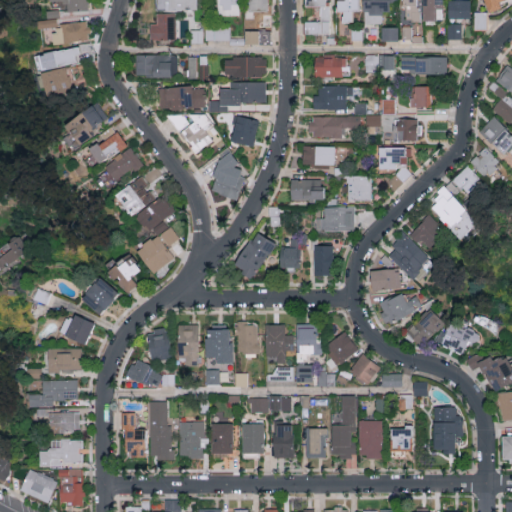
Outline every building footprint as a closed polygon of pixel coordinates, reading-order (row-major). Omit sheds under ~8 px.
[(87,9),(86,0),(48,0),(49,1),(66,0),(67,10),(87,9)] [(196,9),(196,0),(156,0),(156,9),(196,9)] [(237,15),(237,0),(216,0),(216,14),(237,15)] [(247,0),(247,9),(267,10),(267,0),(247,0)] [(303,0),(304,5),(319,5),(319,20),(304,20),(304,33),(329,33),(329,0),(328,0),(327,0),(303,0)] [(336,0),(336,11),(341,11),(341,21),(352,22),(353,11),(358,11),(358,0),(336,0)] [(362,0),(363,23),(382,22),(382,11),(389,11),(389,2),(397,2),(396,0),(362,0)] [(419,0),(400,0),(400,5),(407,5),(406,17),(418,18),(419,0)] [(421,0),(422,19),(443,18),(442,0),(421,0)] [(469,17),(469,0),(448,0),(448,16),(469,17)] [(499,1),(501,0),(483,0),(488,12),(501,7),(499,1)] [(487,29),(487,11),(474,10),(474,28),(487,29)] [(150,39),(175,39),(175,12),(156,12),(156,22),(150,22),(150,39)] [(37,19),(38,26),(57,26),(56,18),(37,19)] [(87,20),(57,22),(57,31),(52,31),(52,42),(89,40),(87,20)] [(462,23),(448,22),(447,37),(461,37),(462,23)] [(397,26),(381,26),(381,40),(398,40),(397,26)] [(401,26),(402,39),(411,38),(411,26),(401,26)] [(230,28),(213,29),(213,38),(230,38),(230,28)] [(35,53),(38,68),(81,61),(79,46),(35,53)] [(136,53),(135,75),(176,76),(177,54),(136,53)] [(314,55),(314,76),(342,75),(341,65),(346,65),(345,54),(314,55)] [(366,70),(378,70),(379,61),(382,61),(383,56),(371,55),(371,62),(366,62),(366,70)] [(394,55),(384,55),(384,69),(394,69),(394,55)] [(447,56),(401,55),(400,72),(447,73),(447,56)] [(224,56),(224,76),(266,75),(266,56),(224,56)] [(495,80),(511,91),(511,67),(506,63),(495,80)] [(66,66),(41,70),(46,94),(70,90),(66,66)] [(266,81),(230,80),(230,88),(219,87),(218,100),(209,100),(208,110),(227,110),(227,102),(265,103),(266,81)] [(346,95),(352,95),(352,84),(319,85),(319,94),(313,94),(313,108),(347,107),(346,95)] [(430,106),(430,97),(435,98),(436,85),(412,85),(411,106),(430,106)] [(203,107),(203,86),(159,86),(159,108),(203,107)] [(384,112),(394,112),(394,100),(384,100),(384,112)] [(108,116),(97,101),(64,122),(78,144),(93,134),(89,129),(108,116)] [(201,105),(172,121),(177,129),(181,127),(193,151),(213,140),(207,128),(212,125),(201,105)] [(310,114),(309,135),(342,136),(343,127),(360,127),(360,115),(310,114)] [(253,146),(259,120),(237,115),(231,140),(253,146)] [(508,149),(511,152),(511,134),(492,116),(479,131),(504,153),(508,149)] [(418,140),(419,119),(396,118),(395,139),(418,140)] [(89,149),(100,164),(127,144),(116,130),(89,149)] [(302,163),(334,164),(334,145),(303,144),(302,163)] [(142,162),(130,146),(104,166),(108,172),(102,176),(110,187),(142,162)] [(469,161),(485,177),(501,161),(485,146),(469,161)] [(396,168),(396,164),(407,164),(407,147),(378,147),(378,168),(396,168)] [(214,176),(216,177),(211,189),(237,199),(242,184),(237,182),(242,169),(236,166),(239,157),(223,151),(214,176)] [(469,193),(482,179),(466,164),(446,185),(455,194),(462,187),(469,193)] [(156,197),(149,187),(150,186),(142,174),(115,194),(130,215),(156,197)] [(371,200),(371,175),(347,174),(347,199),(371,200)] [(322,178),(290,178),(290,199),(322,199),(322,178)] [(428,204),(461,238),(478,221),(446,187),(428,204)] [(174,210),(162,194),(138,212),(165,248),(179,237),(164,218),(174,210)] [(354,230),(354,206),(323,206),(323,217),(317,217),(317,230),(354,230)] [(410,232),(427,250),(446,232),(430,214),(410,232)] [(254,279),(272,240),(252,231),(236,265),(243,269),(241,273),(254,279)] [(430,257),(402,231),(390,243),(395,248),(388,255),(412,277),(430,257)] [(0,249),(21,234),(32,250),(0,272),(0,249)] [(151,272),(174,259),(159,234),(136,248),(151,272)] [(313,274),(332,275),(332,245),(314,244),(313,274)] [(299,267),(299,246),(279,247),(280,268),(299,267)] [(131,276),(141,270),(130,253),(107,268),(124,293),(137,285),(131,276)] [(400,287),(399,268),(370,269),(371,288),(400,287)] [(118,293),(100,276),(81,298),(99,314),(118,293)] [(49,290),(37,288),(35,298),(47,301),(49,290)] [(386,324),(422,307),(417,295),(406,301),(402,292),(380,302),(383,310),(380,312),(386,324)] [(444,322),(430,307),(405,331),(419,346),(444,322)] [(472,321),(499,332),(502,323),(476,312),(472,321)] [(94,321),(74,314),(72,319),(65,316),(61,327),(66,329),(63,336),(86,344),(94,321)] [(480,333),(450,320),(440,344),(463,353),(467,342),(474,345),(480,333)] [(238,352),(258,351),(258,321),(237,322),(238,352)] [(198,323),(177,324),(178,356),(185,356),(185,362),(199,362),(198,323)] [(293,334),(285,334),(285,323),(266,324),(266,356),(277,355),(277,363),(286,362),(286,349),(294,349),(293,334)] [(297,323),(298,353),(322,353),(321,341),(316,341),(316,323),(297,323)] [(215,362),(231,361),(230,326),(205,326),(206,357),(215,357),(215,362)] [(148,329),(149,358),(169,357),(168,329),(148,329)] [(324,343),(336,364),(358,351),(347,331),(324,343)] [(81,348),(47,347),(47,370),(81,371),(81,348)] [(479,366),(495,392),(511,381),(511,361),(506,351),(485,363),(480,355),(468,362),(473,370),(479,366)] [(367,384),(380,366),(363,353),(349,370),(367,384)] [(164,370),(133,360),(128,377),(159,387),(164,370)] [(298,382),(313,381),(311,364),(296,365),(298,382)] [(295,367),(267,368),(267,384),(295,384),(295,367)] [(220,368),(206,369),(206,383),(220,383),(220,368)] [(247,372),(235,372),(235,385),(247,385),(247,372)] [(402,386),(402,373),(382,372),(382,385),(402,386)] [(42,380),(42,393),(28,393),(28,406),(53,405),(52,399),(77,399),(76,379),(42,380)] [(427,394),(427,381),(413,381),(414,394),(427,394)] [(511,390),(497,392),(501,423),(511,421),(511,390)] [(354,394),(341,395),(342,424),(331,424),(332,456),(357,455),(356,440),(354,394)] [(291,397),(251,396),(251,410),(290,411),(291,397)] [(166,400),(148,401),(150,459),(172,458),(172,425),(167,425),(166,400)] [(455,452),(455,436),(462,435),(462,414),(456,414),(456,406),(433,406),(433,449),(441,449),(442,453),(455,452)] [(79,410),(47,411),(48,431),(79,430),(79,410)] [(145,429),(135,428),(136,412),(123,412),(122,450),(131,450),(131,456),(144,457),(145,429)] [(359,419),(358,456),(382,457),(382,419),(359,419)] [(205,420),(179,421),(179,457),(203,456),(203,445),(205,445),(205,420)] [(211,453),(233,453),(232,422),(211,423),(211,453)] [(263,422),(242,423),(242,452),(264,452),(263,422)] [(273,457),(292,457),(293,424),(274,424),(273,457)] [(413,449),(413,424),(404,424),(404,428),(390,428),(390,449),(413,449)] [(327,428),(306,427),(306,456),(326,457),(327,428)] [(511,436),(503,436),(503,462),(511,462),(511,436)] [(52,468),(62,468),(62,463),(59,463),(59,459),(64,459),(64,463),(82,462),(82,454),(79,454),(79,448),(83,448),(82,440),(70,440),(70,439),(62,439),(62,447),(51,448),(50,448),(49,450),(49,452),(41,452),(41,466),(52,466),(52,468)] [(0,481),(4,484),(11,474),(10,462),(8,462),(13,455),(6,450),(2,455),(0,453),(0,481)] [(19,491),(47,504),(58,482),(54,481),(54,479),(38,471),(38,472),(30,469),(19,491)] [(58,470),(59,477),(61,477),(62,483),(60,483),(60,495),(61,495),(62,504),(66,504),(67,507),(83,507),(82,497),(85,497),(85,493),(83,493),(83,484),(77,484),(77,477),(69,477),(69,470),(58,470)]
